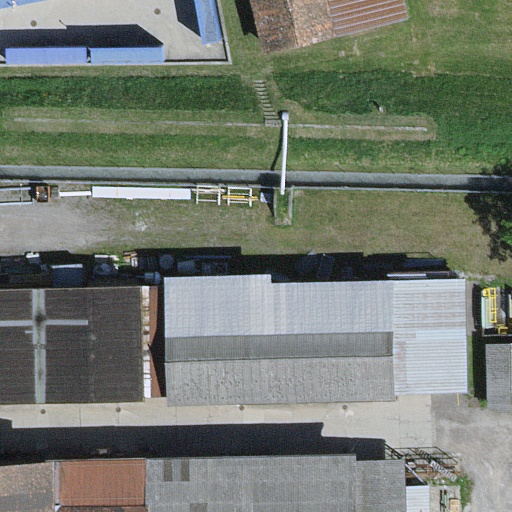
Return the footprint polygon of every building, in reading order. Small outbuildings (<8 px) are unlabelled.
[(407,0),(266,0),(279,59),(414,30),(407,0)] [(278,274),(174,277),(178,401),(480,393),(477,277),(278,282),(278,274)] [(149,284),(0,288),(0,403),(152,399),(149,284)] [(511,343),(489,344),(490,410),(511,409),(511,343)] [(0,511),(365,511),(365,461),(364,452),(0,459),(0,511)] [(410,460),(365,461),(365,511),(410,511),(410,486),(410,460)] [(433,511),(433,486),(410,486),(410,511),(433,511)]
